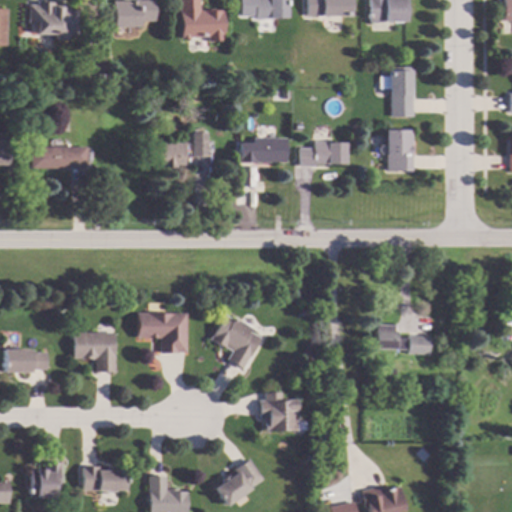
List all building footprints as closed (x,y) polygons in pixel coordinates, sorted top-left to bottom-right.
[(152,0),(153,21),(138,22),(138,27),(111,27),(111,1),(137,1),(151,0),(152,0)] [(197,0),(198,11),(201,11),(221,10),(222,41),(206,42),(205,37),(189,37),(189,39),(180,39),(179,16),(178,16),(177,0),(197,0)] [(286,0),(286,17),(270,17),(270,19),(253,20),(253,16),(239,17),(238,0),(286,0)] [(351,0),(351,17),(304,17),(304,0),(351,0)] [(404,0),(405,20),(384,20),(384,22),(367,23),(367,0),(404,0)] [(511,0),(511,21),(500,21),(500,0),(511,0)] [(51,5),(66,5),(66,10),(75,11),(75,36),(66,36),(65,39),(51,39),(51,34),(33,34),(33,23),(26,23),(26,5),(27,5),(34,5),(34,1),(49,2),(52,2),(51,5)] [(409,100),(409,113),(409,117),(387,117),(387,95),(387,68),(409,68),(409,100)] [(409,156),(409,168),(409,171),(383,172),(383,154),(381,154),(381,145),(382,146),(382,130),(409,130),(409,156)] [(205,141),(206,142),(206,157),(192,158),(190,158),(190,141),(191,141),(190,133),(205,133),(205,141)] [(283,138),(283,163),(253,162),(253,163),(252,163),(237,163),(236,163),(237,142),(250,143),(251,137),(283,138)] [(8,165),(0,165),(0,141),(8,141),(8,165)] [(324,143),(343,143),(343,164),(325,163),(325,164),(311,164),(311,166),(310,166),(297,166),(296,166),(296,148),(310,148),(310,142),(325,142),(324,143)] [(181,165),(174,165),(174,168),(160,168),(160,165),(152,165),(153,144),(181,144),(181,165)] [(84,166),(83,166),(68,166),(61,166),(61,169),(28,169),(28,147),(84,147),(84,166)] [(183,352),(182,352),(175,352),(175,353),(159,353),(158,353),(158,338),(134,338),(134,313),(183,313),(183,352)] [(230,320),(231,317),(249,328),(247,331),(259,339),(239,370),(238,369),(225,361),(224,360),(229,352),(219,346),(218,347),(207,340),(222,315),(230,320)] [(391,327),(391,331),(395,332),(394,338),(398,338),(405,339),(405,335),(425,337),(427,337),(426,355),(405,354),(404,353),(404,351),(372,349),(374,326),(391,327)] [(111,356),(112,356),(112,372),(108,372),(95,372),(92,372),(92,358),(70,359),(70,333),(111,333),(111,356)] [(29,353),(43,353),(43,369),(41,369),(29,369),(28,369),(28,372),(0,372),(0,349),(29,349),(29,353)] [(278,400),(293,400),(293,414),(295,414),(295,419),(293,419),(293,431),(262,432),(262,418),(256,418),(256,415),(256,401),(261,400),(261,393),(277,392),(278,400)] [(259,480),(247,488),(247,489),(223,506),(211,489),(220,482),(218,481),(225,475),(227,477),(233,472),(231,469),(233,468),(243,461),(246,459),(259,480)] [(59,484),(53,484),(53,497),(35,497),(35,498),(26,498),(27,471),(41,471),(41,462),(43,462),(56,463),(59,463),(59,484)] [(95,471),(122,470),(122,491),(78,491),(78,467),(81,467),(94,467),(95,467),(95,471)] [(162,491),(164,491),(164,489),(175,489),(175,492),(183,492),(183,511),(145,511),(146,476),(148,476),(161,476),(162,476),(162,491)] [(400,511),(362,511),(362,509),(360,509),(359,503),(357,491),(374,488),(375,489),(382,487),(382,490),(395,487),(400,511)] [(325,511),(352,511),(350,503),(324,507),(325,511)]
